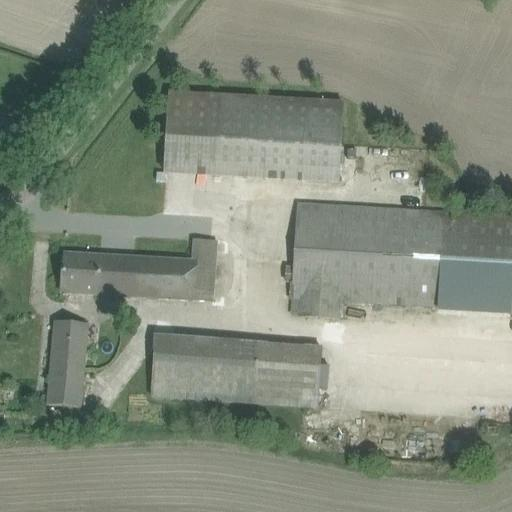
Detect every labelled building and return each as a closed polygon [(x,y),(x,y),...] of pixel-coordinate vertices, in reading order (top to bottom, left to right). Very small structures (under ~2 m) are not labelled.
[(164,173),(338,184),(343,105),(169,94),(164,173)] [(293,301),(299,302),(298,318),(339,320),(341,304),(438,311),(511,313),(511,219),(444,217),(298,207),(295,268),(286,267),(284,284),(294,284),(293,301)] [(61,295),(82,297),(213,304),(216,243),(194,242),(193,262),(85,257),(65,255),(61,295)] [(47,407),(81,410),(88,326),(55,323),(47,407)] [(151,398),(254,406),(318,411),(322,351),(258,346),(156,336),(151,398)] [(95,360),(108,360),(109,338),(95,338),(95,360)]
